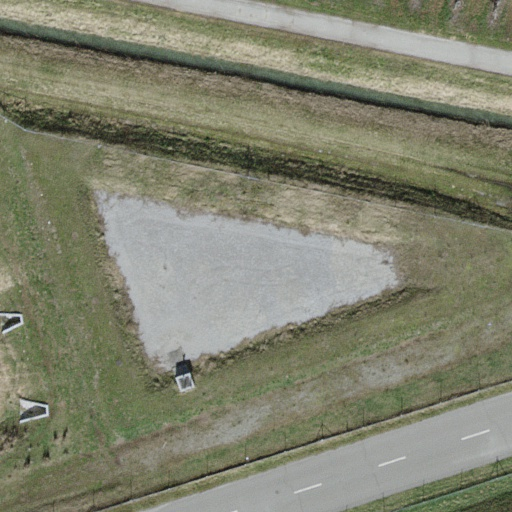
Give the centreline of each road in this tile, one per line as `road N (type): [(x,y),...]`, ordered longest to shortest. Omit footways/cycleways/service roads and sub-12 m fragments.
road 1 (track): [(511,66),(179,0)]
road 2 (unclassified): [(511,439),(280,511)]
